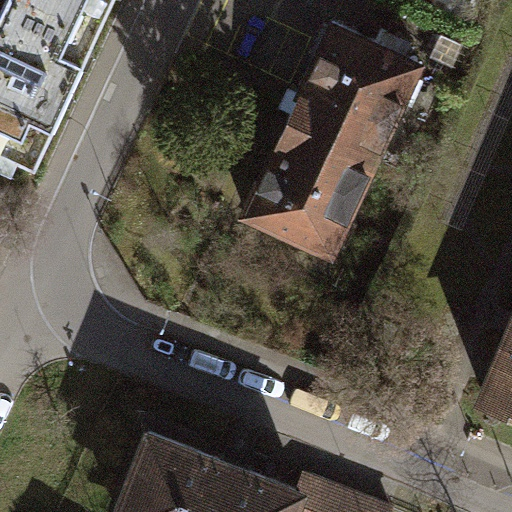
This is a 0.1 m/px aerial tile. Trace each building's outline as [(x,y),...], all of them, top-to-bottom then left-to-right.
[(0,20),(0,143),(35,160),(79,68),(77,67),(108,0),(19,0),(8,25),(0,20)] [(289,116),(376,157),(421,62),(334,21),(303,87),(289,116)] [(376,157),(289,116),(277,141),(245,211),(331,251),(376,157)] [(511,333),(485,399),(511,410),(511,333)] [(290,511),(300,488),(298,488),(150,429),(117,511),(290,511)] [(300,488),(290,511),(389,511),(392,505),(305,471),(298,488),(300,488)]
